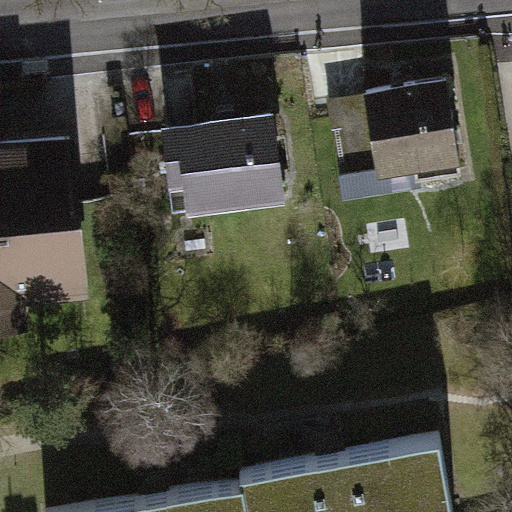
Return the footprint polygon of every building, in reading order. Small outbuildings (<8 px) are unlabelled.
[(473,83),(341,91),(347,194),(400,191),(399,173),(478,168),(473,83)] [(296,109),(189,124),(201,213),(309,198),(296,109)] [(97,139),(0,146),(0,353),(48,349),(44,301),(110,296),(97,139)] [(268,511),(482,511),(468,421),(259,454),(268,511)] [(266,511),(261,479),(79,511),(266,511)]
